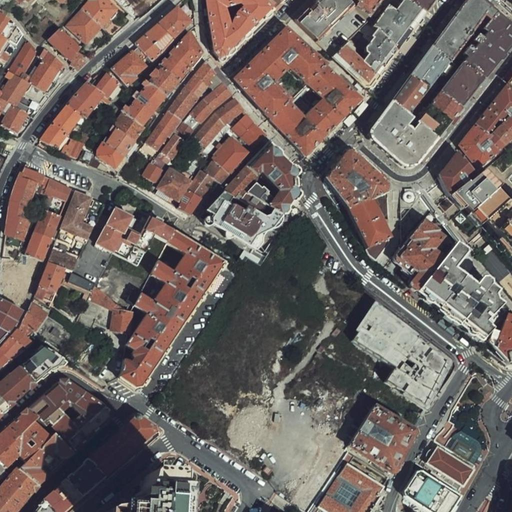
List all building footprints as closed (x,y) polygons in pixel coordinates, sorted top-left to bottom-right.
[(89,0),(92,3),(84,11),(101,28),(113,39),(124,29),(112,17),(118,11),(106,0),(89,0)] [(273,12),(261,0),(206,0),(214,52),(220,59),(225,60),(273,12)] [(332,58),(346,43),(350,40),(356,34),(366,23),(364,21),(348,5),(348,3),(344,0),(316,0),(314,3),(316,5),(309,12),(307,10),(295,22),(332,58)] [(344,0),(348,3),(354,9),(358,5),(352,0),(344,0)] [(379,0),(352,0),(358,5),(354,9),(365,20),(379,0)] [(364,21),(366,23),(372,28),(388,7),(395,12),(403,0),(379,0),(365,20),(364,21)] [(388,7),(372,28),(376,31),(397,52),(426,14),(405,0),(403,0),(395,12),(388,7)] [(405,0),(426,14),(436,0),(405,0)] [(450,62),(476,27),(483,31),(496,16),(489,10),(490,9),(479,0),(467,0),(432,48),(450,62)] [(159,25),(173,40),(190,23),(178,9),(159,25)] [(484,81),(510,50),(511,46),(511,28),(507,25),(511,19),(500,10),(496,16),(483,31),(488,36),(484,41),(479,36),(464,55),(468,59),(464,64),(484,81)] [(86,43),(101,28),(84,11),(70,27),(86,43)] [(10,39),(18,45),(25,34),(18,25),(0,12),(0,35),(8,41),(10,39)] [(372,28),(366,23),(356,34),(369,45),(372,42),(370,39),(376,31),(372,28)] [(161,53),(173,40),(159,25),(146,37),(161,53)] [(81,54),(83,51),(59,27),(58,26),(47,40),(72,63),(81,54)] [(322,63),(286,29),(261,55),(297,89),(322,63)] [(384,71),(397,52),(376,31),(370,39),(372,42),(369,45),(364,51),(365,55),(367,58),(363,63),(369,67),(373,62),(384,71)] [(159,67),(161,68),(178,82),(201,53),(189,34),(170,55),(172,57),(167,62),(165,60),(159,67)] [(0,54),(8,42),(8,41),(0,35),(0,54)] [(146,37),(136,46),(139,49),(151,63),(161,53),(146,37)] [(0,54),(0,57),(7,63),(16,48),(8,42),(0,54)] [(37,50),(30,42),(23,50),(16,61),(10,72),(26,82),(29,77),(24,74),(37,54),(35,52),(37,50)] [(373,62),(369,67),(363,63),(354,55),(354,50),(346,43),(332,58),(364,89),(370,89),(384,71),(373,62)] [(446,78),(455,66),(450,62),(432,48),(411,77),(428,90),(442,74),(446,78)] [(29,77),(26,82),(48,95),(58,81),(67,70),(45,49),(42,55),(39,61),(42,63),(33,79),(29,77)] [(139,74),(151,63),(139,49),(112,71),(126,87),(140,75),(139,74)] [(81,54),(72,63),(70,66),(76,71),(84,63),(88,60),(81,54)] [(297,89),(261,55),(234,81),(266,117),(297,89)] [(459,61),(455,66),(446,78),(435,91),(461,110),(484,81),(464,64),(459,61)] [(215,74),(206,62),(195,75),(207,85),(215,74)] [(322,63),(297,89),(335,127),(360,102),(322,63)] [(152,79),(149,84),(166,97),(178,82),(161,68),(157,74),(154,72),(150,77),(152,79)] [(0,98),(9,104),(27,115),(29,110),(18,104),(26,91),(28,92),(25,96),(40,104),(48,95),(26,82),(10,72),(6,77),(11,79),(2,94),(0,92),(0,98)] [(93,88),(103,96),(108,100),(120,85),(108,75),(101,83),(98,82),(93,88)] [(207,85),(195,75),(185,88),(198,97),(207,85)] [(428,90),(411,77),(392,103),(408,116),(428,90)] [(122,111),(123,113),(142,126),(166,97),(149,84),(145,81),(142,85),(146,87),(139,95),(136,93),(132,97),(136,100),(128,110),(124,108),(122,111)] [(85,119),(103,96),(93,88),(88,84),(77,96),(68,106),(53,124),(67,134),(81,116),(85,119)] [(212,112),(231,95),(223,85),(202,103),(191,115),(200,124),(212,112)] [(198,97),(185,88),(176,100),(188,109),(198,97)] [(335,127),(297,89),(266,117),(304,158),(335,127)] [(511,113),(511,93),(507,89),(482,120),(492,131),(495,127),(497,129),(500,125),(499,123),(504,117),(506,119),(511,113)] [(435,91),(433,93),(412,120),(437,140),(461,110),(435,91)] [(0,112),(2,114),(4,112),(9,104),(0,98),(0,112)] [(188,109),(176,100),(169,111),(180,120),(188,109)] [(232,118),(242,110),(234,100),(216,114),(199,134),(194,140),(190,145),(207,158),(228,131),(222,126),(232,118)] [(408,116),(392,103),(369,134),(370,139),(373,143),(401,167),(404,168),(408,168),(412,168),(415,167),(437,140),(412,120),(409,123),(405,120),(408,116)] [(14,134),(27,115),(9,104),(4,112),(8,115),(0,126),(14,134)] [(232,126),(245,114),(242,110),(232,118),(222,126),(228,131),(232,126)] [(180,120),(169,111),(155,130),(167,138),(180,120)] [(112,126),(112,127),(135,143),(145,128),(142,126),(123,113),(115,124),(114,123),(112,126)] [(266,136),(255,126),(246,115),(232,129),(254,148),(266,136)] [(511,116),(494,134),(506,147),(511,140),(511,116)] [(198,127),(188,118),(184,123),(195,131),(198,127)] [(492,131),(482,120),(460,147),(477,170),(489,161),(499,152),(506,147),(494,134),(492,131)] [(195,131),(184,123),(178,130),(189,138),(195,131)] [(67,134),(53,124),(41,141),(45,144),(57,147),(67,134)] [(90,124),(78,141),(84,145),(89,139),(86,137),(93,127),(90,124)] [(106,138),(102,142),(124,157),(135,143),(112,127),(110,131),(114,134),(109,141),(106,138)] [(167,138),(155,130),(142,149),(153,157),(167,138)] [(175,135),(157,158),(168,165),(186,142),(175,135)] [(75,158),(84,145),(78,141),(76,143),(72,140),(69,145),(67,144),(62,151),(69,156),(69,155),(75,158)] [(213,162),(230,175),(249,154),(233,140),(213,162)] [(102,142),(96,153),(95,155),(115,169),(124,157),(102,142)] [(124,157),(129,161),(139,146),(135,143),(124,157)] [(89,161),(94,153),(86,147),(80,157),(89,161)] [(138,154),(149,162),(151,160),(153,157),(142,149),(138,154)] [(511,149),(509,151),(477,177),(449,200),(440,207),(511,293),(511,149)] [(257,192),(274,208),(281,215),(297,196),(293,190),(292,186),(293,177),(295,173),(269,151),(254,165),(269,178),(257,192)] [(388,189),(387,186),(386,183),(353,154),(351,153),(348,152),(325,180),(345,207),(346,209),(384,195),(388,192),(388,189)] [(458,153),(438,178),(449,200),(477,177),(458,153)] [(93,157),(89,164),(106,173),(109,168),(93,157)] [(159,177),(164,170),(168,165),(157,158),(154,162),(144,177),(155,185),(159,177)] [(214,181),(221,185),(230,175),(213,162),(204,175),(214,181)] [(19,179),(13,197),(6,236),(20,241),(29,221),(24,219),(35,191),(45,195),(51,180),(46,177),(30,170),(32,168),(27,164),(23,172),(19,179)] [(257,192),(269,178),(254,165),(230,190),(262,220),(274,208),(257,192)] [(181,204),(188,191),(192,185),(177,175),(179,172),(173,168),(159,189),(161,190),(172,198),(181,204)] [(196,179),(192,185),(188,191),(200,199),(214,181),(204,175),(199,172),(196,179)] [(55,196),(68,201),(72,190),(51,180),(45,195),(54,198),(55,196)] [(168,202),(172,198),(161,190),(158,196),(168,202)] [(264,253),(265,252),(262,245),(262,241),(263,238),(264,234),(268,232),(274,230),(277,228),(281,223),(281,220),(281,215),(274,208),(262,220),(230,190),(209,212),(213,216),(209,219),(207,220),(206,220),(205,222),(204,224),(205,226),(206,227),(208,228),(210,227),(212,226),(225,234),(225,236),(225,238),(227,239),(229,240),(231,240),(233,239),(253,253),(256,248),(264,253)] [(178,209),(190,216),(200,199),(188,191),(181,204),(178,208),(178,209)] [(102,203),(76,192),(65,219),(91,229),(92,228),(90,227),(102,203)] [(388,192),(384,195),(346,209),(362,240),(369,256),(376,261),(390,243),(388,192)] [(34,233),(52,240),(61,218),(43,210),(34,233)] [(110,219),(105,230),(101,236),(112,241),(125,216),(115,210),(110,219)] [(396,277),(417,293),(455,245),(457,243),(432,212),(422,223),(399,251),(395,257),(395,263),(402,269),(396,277)] [(96,225),(105,230),(110,219),(102,215),(96,225)] [(144,227),(141,225),(125,216),(112,241),(108,248),(114,252),(113,254),(138,267),(154,237),(166,245),(174,233),(149,220),(148,222),(144,227)] [(85,245),(91,230),(91,229),(65,219),(60,233),(85,245)] [(134,362),(131,366),(124,361),(121,374),(118,378),(135,390),(141,389),(225,264),(175,232),(174,233),(166,245),(184,257),(174,272),(158,262),(149,276),(165,286),(153,303),(140,295),(132,307),(145,316),(126,346),(134,352),(133,355),(133,359),(134,362)] [(34,233),(24,255),(41,262),(43,262),(52,240),(34,233)] [(108,251),(113,254),(114,252),(108,248),(112,241),(101,236),(95,247),(106,253),(108,251)] [(463,279),(472,268),(471,261),(470,259),(463,256),(463,251),(455,245),(417,293),(481,343),(484,339),(494,326),(489,322),(504,303),(494,290),(489,287),(489,283),(488,283),(486,281),(483,280),(480,280),(475,287),(463,279)] [(48,264),(73,274),(80,258),(54,248),(48,264)] [(32,285),(41,262),(24,255),(21,254),(4,299),(17,306),(16,307),(22,309),(32,285)] [(16,264),(3,258),(0,278),(9,282),(16,264)] [(95,287),(73,274),(48,264),(35,296),(52,303),(60,284),(85,294),(82,299),(88,302),(95,287)] [(112,332),(128,335),(132,313),(131,313),(123,312),(123,310),(110,298),(95,287),(88,302),(77,323),(92,330),(95,324),(112,332)] [(127,303),(132,307),(140,295),(133,291),(127,303)] [(0,302),(0,329),(7,334),(15,325),(23,312),(2,299),(0,302)] [(484,339),(508,365),(511,364),(511,312),(504,303),(489,322),(494,326),(484,339)] [(75,335),(31,304),(19,329),(28,336),(30,337),(35,331),(64,352),(75,335)] [(395,369),(385,387),(420,407),(446,358),(374,306),(353,343),(395,369)] [(0,349),(0,364),(1,366),(28,336),(19,329),(0,349)] [(46,344),(20,366),(38,384),(47,371),(55,371),(67,359),(46,344)] [(28,345),(21,352),(25,355),(32,348),(28,345)] [(20,366),(0,381),(0,395),(12,410),(38,384),(20,366)] [(37,420),(45,429),(50,426),(57,432),(76,451),(117,415),(61,375),(28,409),(37,420)] [(0,395),(0,414),(2,417),(12,410),(0,395)] [(382,414),(385,410),(376,405),(350,447),(389,473),(393,472),(403,453),(412,436),(410,432),(413,428),(392,415),(389,418),(382,414)] [(25,464),(53,437),(35,422),(37,420),(28,409),(0,433),(0,477),(19,457),(25,464)] [(109,478),(162,432),(144,412),(91,458),(109,478)] [(460,424),(446,446),(475,464),(489,442),(460,424)] [(20,470),(41,487),(48,478),(43,470),(57,453),(66,461),(73,458),(76,451),(57,432),(53,437),(25,464),(20,470)] [(434,444),(421,464),(464,491),(477,471),(434,444)] [(71,511),(109,478),(91,458),(68,480),(65,477),(42,499),(45,502),(35,511),(71,511)] [(318,508),(324,511),(372,511),(381,499),(377,496),(382,489),(347,465),(318,508)] [(21,511),(41,487),(20,470),(14,466),(0,483),(0,511),(21,511)] [(451,511),(459,502),(417,472),(404,492),(405,502),(419,511),(451,511)] [(201,511),(207,490),(193,475),(166,475),(142,480),(134,507),(112,511),(201,511)]
